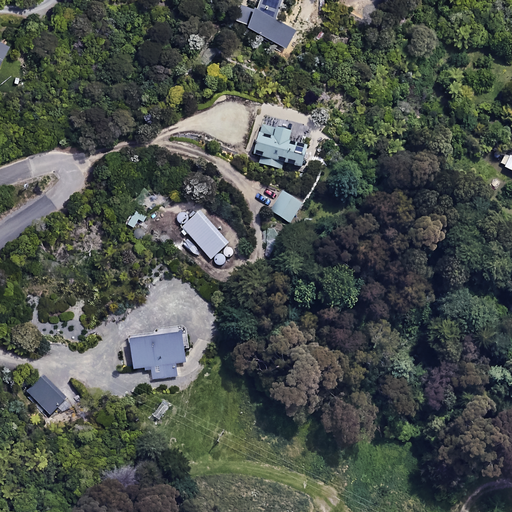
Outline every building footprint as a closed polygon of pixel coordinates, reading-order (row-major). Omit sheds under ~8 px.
[(0,62),(8,46),(0,42),(0,62)] [(269,118),(267,127),(261,125),(254,151),(265,154),(263,163),(281,168),(283,160),(305,166),(309,149),(291,144),(294,134),(277,129),(279,121),(269,118)] [(303,203),(284,189),(270,209),(289,222),(303,203)] [(228,244),(201,213),(183,228),(211,259),(228,244)] [(235,253),(229,246),(213,260),(218,267),(235,253)] [(181,328),(182,336),(134,340),(136,369),(152,368),(153,379),(178,377),(177,364),(188,363),(186,336),(189,335),(188,328),(181,328)] [(66,397),(45,374),(27,391),(48,414),(66,397)]
